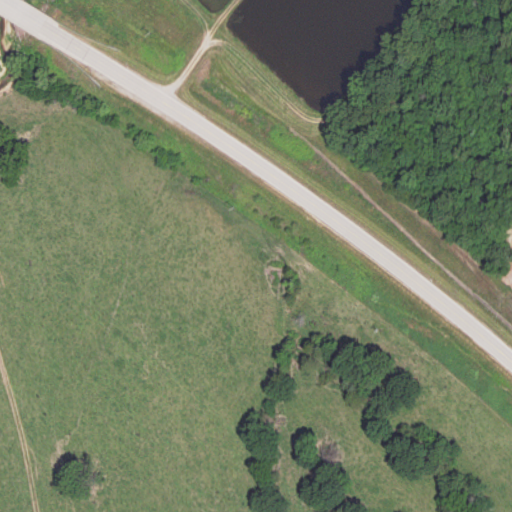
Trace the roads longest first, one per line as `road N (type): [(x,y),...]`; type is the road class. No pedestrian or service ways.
road 1 (primary): [(290,197),(102,62),(0,1)]
road 2 (primary): [(511,368),(290,197)]
